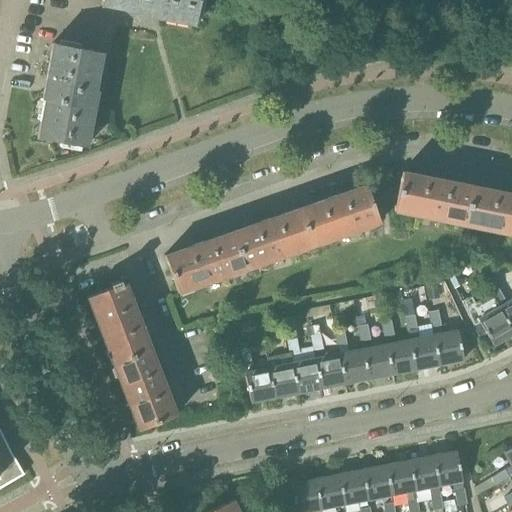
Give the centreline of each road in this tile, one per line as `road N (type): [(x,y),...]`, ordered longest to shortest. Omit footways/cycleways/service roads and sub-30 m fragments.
road 1 (residential): [(93,481),(511,385)]
road 2 (unclassified): [(98,197),(376,108),(441,104),(511,114)]
road 3 (residential): [(511,164),(454,150),(340,157),(130,228)]
road 4 (residential): [(93,481),(42,381),(2,226)]
